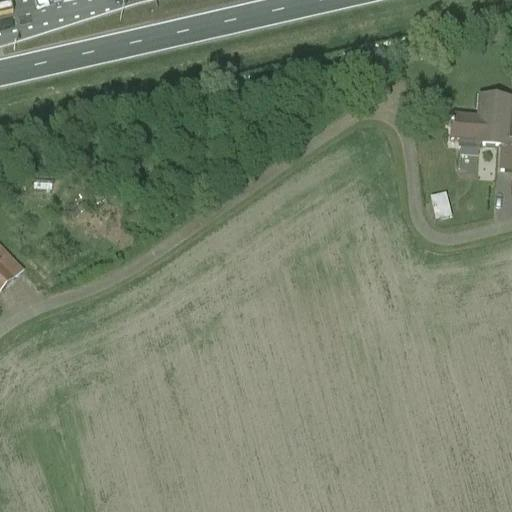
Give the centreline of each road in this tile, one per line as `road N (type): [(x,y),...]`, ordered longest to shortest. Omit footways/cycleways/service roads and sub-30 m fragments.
road 1 (unclassified): [(0,331),(142,263),(353,117),(371,114),(406,136),(416,217),(434,236),(454,239),(511,224)]
road 2 (primary): [(0,74),(325,0)]
